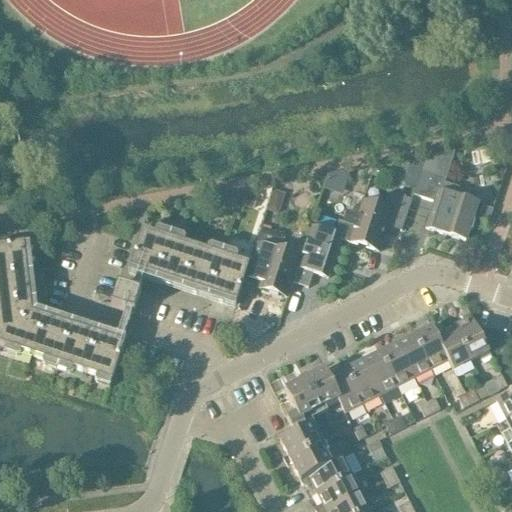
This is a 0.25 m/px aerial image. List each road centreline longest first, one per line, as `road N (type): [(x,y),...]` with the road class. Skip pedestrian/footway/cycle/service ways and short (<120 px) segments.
road 1 (residential): [(223,376),(435,272),(511,297)]
road 2 (residential): [(223,376),(207,352),(77,307)]
road 3 (residential): [(270,511),(232,440),(178,422)]
